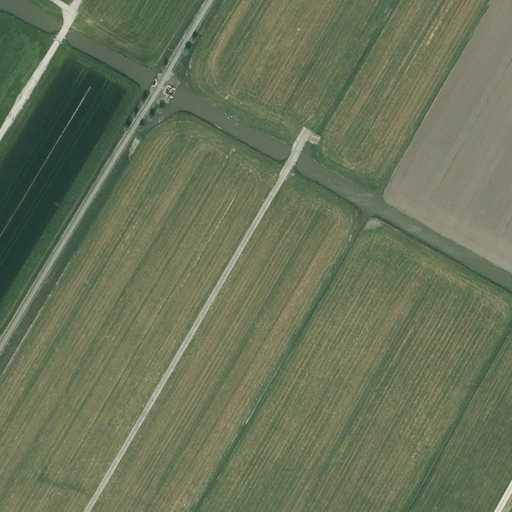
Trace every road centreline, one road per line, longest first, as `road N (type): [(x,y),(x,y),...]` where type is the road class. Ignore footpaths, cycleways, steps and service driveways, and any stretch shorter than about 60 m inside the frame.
road 1 (track): [(86,511),(307,133),(319,140)]
road 2 (track): [(0,133),(72,12),(52,0)]
